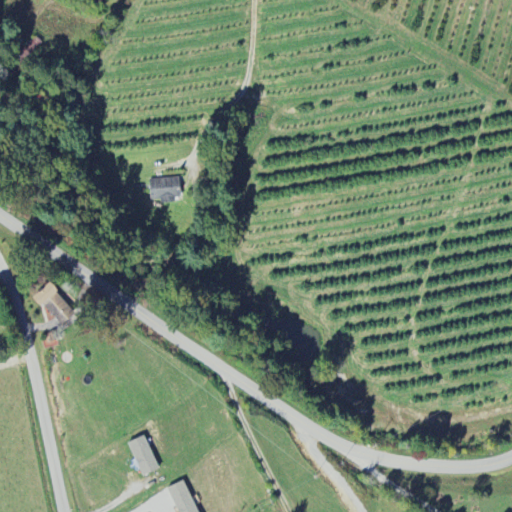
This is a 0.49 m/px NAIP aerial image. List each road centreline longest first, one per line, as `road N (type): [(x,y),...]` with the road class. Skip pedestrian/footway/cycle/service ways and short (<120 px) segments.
road 1 (residential): [(511,461),(470,474),(340,459),(0,221)]
road 2 (residential): [(60,511),(17,312),(0,273)]
